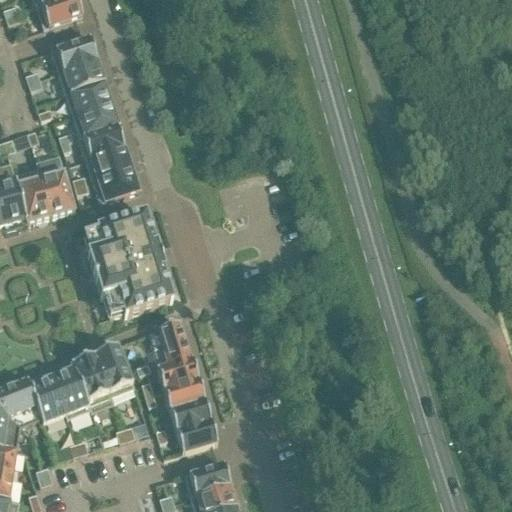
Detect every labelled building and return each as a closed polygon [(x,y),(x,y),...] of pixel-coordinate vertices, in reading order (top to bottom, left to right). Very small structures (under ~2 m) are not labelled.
[(47,0),(50,8),(51,9),(74,1),(73,0),(47,0)] [(51,9),(50,8),(34,14),(42,37),(81,23),(74,1),(51,9)] [(13,12),(1,16),(4,23),(16,20),(13,12)] [(16,20),(4,23),(6,31),(18,27),(16,20)] [(57,80),(96,67),(88,44),(49,57),(57,80)] [(96,67),(57,80),(64,102),(103,88),(96,67)] [(27,90),(38,86),(36,78),(24,82),(27,90)] [(38,86),(27,90),(29,97),(41,93),(38,86)] [(103,88),(64,102),(72,123),(111,110),(103,88)] [(72,123),(78,144),(79,145),(116,132),(116,133),(118,132),(111,110),(72,123)] [(37,119),(39,127),(51,123),(49,115),(37,119)] [(84,167),(123,154),(116,133),(116,132),(79,145),(78,144),(76,144),(84,167)] [(33,137),(25,140),(29,152),(37,149),(33,137)] [(67,140),(58,143),(60,151),(66,149),(70,148),(67,140)] [(3,148),(7,160),(14,158),(10,146),(3,148)] [(123,154),(84,167),(91,189),(130,176),(123,154)] [(60,169),(36,175),(49,225),(73,218),(60,169)] [(36,175),(12,182),(13,187),(24,226),(25,231),(49,225),(36,175)] [(0,223),(2,232),(24,226),(13,187),(12,182),(11,176),(0,179),(0,223)] [(130,176),(91,189),(99,211),(138,198),(130,176)] [(82,182),(70,185),(72,193),(84,190),(82,182)] [(84,190),(72,193),(75,201),(87,198),(84,190)] [(83,243),(89,262),(86,263),(100,306),(102,305),(108,324),(122,320),(123,323),(171,308),(144,220),(96,235),(97,238),(83,243)] [(155,375),(155,376),(191,366),(190,365),(189,365),(178,330),(156,337),(166,372),(155,375)] [(93,361),(110,404),(133,395),(116,352),(93,361)] [(93,361),(70,370),(89,417),(90,417),(88,413),(110,404),(93,361)] [(155,375),(155,376),(162,397),(197,387),(191,366),(190,365),(189,365),(166,372),(155,375)] [(146,369),(134,373),(137,381),(149,377),(146,369)] [(67,426),(89,417),(71,374),(50,383),(67,426)] [(66,426),(67,426),(50,383),(28,392),(43,430),(64,422),(66,426)] [(43,430),(28,392),(26,387),(0,397),(0,419),(19,435),(40,426),(42,431),(43,430)] [(148,387),(139,390),(143,401),(151,399),(148,387)] [(197,387),(162,397),(168,418),(203,408),(197,387)] [(151,399),(143,401),(147,413),(155,411),(151,399)] [(203,408),(168,418),(174,439),(209,428),(203,408)] [(0,419),(0,455),(15,458),(19,435),(0,419)] [(209,428),(174,439),(181,460),(216,450),(209,428)] [(123,435),(126,447),(134,445),(130,433),(123,435)] [(126,447),(123,435),(115,438),(118,450),(126,447)] [(156,444),(164,442),(162,436),(154,438),(156,444)] [(164,442),(156,444),(158,450),(166,448),(164,442)] [(76,450),(80,461),(87,459),(84,448),(76,450)] [(76,450),(68,452),(72,464),(79,462),(76,450)] [(15,458),(0,455),(0,505),(8,507),(15,458)] [(222,470),(183,482),(189,504),(229,492),(222,470)] [(47,474),(34,477),(37,485),(49,481),(47,474)] [(49,481),(37,485),(39,493),(51,489),(49,481)] [(234,511),(229,492),(189,504),(189,505),(194,503),(196,511),(234,511)] [(38,511),(35,499),(26,502),(29,511),(38,511)] [(158,505),(160,511),(163,511),(172,509),(170,502),(158,505)]
